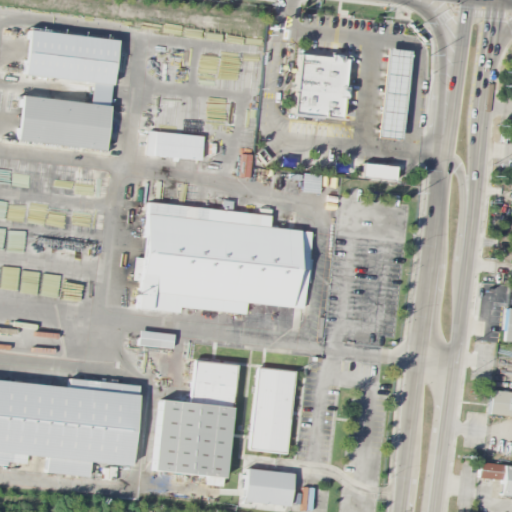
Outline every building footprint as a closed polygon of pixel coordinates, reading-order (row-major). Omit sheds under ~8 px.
[(113,40),(26,31),(22,75),(90,82),(88,103),(18,96),(14,142),(102,151),(113,40)] [(383,49),(373,138),(396,141),(406,52),(383,49)] [(297,54),(290,114),(337,120),(344,60),(297,54)] [(199,138),(146,132),(143,156),(196,162),(199,138)] [(393,166),(360,165),(359,178),(393,180),(393,166)] [(317,194),(318,175),(300,174),(299,193),(317,194)] [(307,231),(266,228),(267,215),(144,204),(135,310),(177,314),(177,309),(241,315),(242,304),(300,309),(307,231)] [(511,245),(504,244),(500,257),(511,260),(511,245)] [(511,342),(511,308),(504,308),(501,342),(511,342)] [(170,348),(170,334),(136,332),(135,346),(170,348)] [(150,472),(205,477),(204,485),(220,487),(232,365),(190,360),(186,403),(157,400),(150,472)] [(291,371),(254,368),(246,450),(284,453),(291,371)] [(134,385),(67,379),(66,387),(0,381),(0,463),(24,465),(25,457),(44,459),(43,473),(85,477),(86,463),(128,467),(134,385)] [(511,417),(511,392),(488,390),(486,415),(511,417)] [(497,497),(511,498),(511,465),(477,462),(475,479),(499,481),(497,497)] [(286,511),(291,475),(245,469),(241,502),(257,504),(257,509),(282,511),(286,511)]
